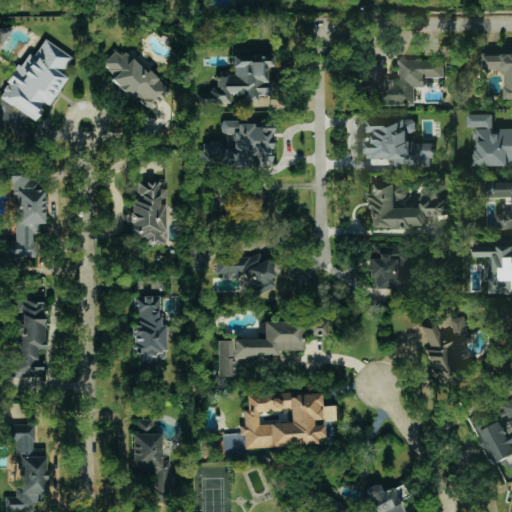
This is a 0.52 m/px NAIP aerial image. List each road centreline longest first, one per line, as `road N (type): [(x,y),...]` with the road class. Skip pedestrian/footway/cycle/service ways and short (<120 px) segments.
road 1 (residential): [(88,511),(86,126)]
road 2 (residential): [(322,260),(318,31)]
road 3 (residential): [(511,25),(318,31)]
road 4 (residential): [(450,511),(450,498),(380,386)]
